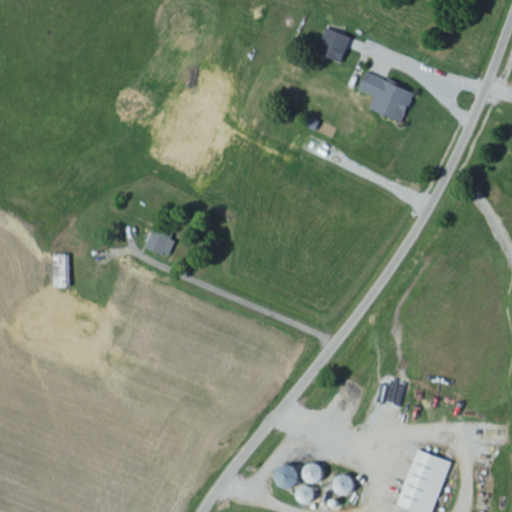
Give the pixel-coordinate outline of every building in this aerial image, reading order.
[(324,53),(350,61),(357,36),(331,28),(324,53)] [(421,91),(372,72),(365,90),(380,96),(376,109),(409,122),(421,91)] [(173,255),(181,235),(159,227),(152,247),(173,255)] [(75,254),(57,255),(59,288),(77,287),(75,254)] [(423,511),(439,511),(457,461),(424,450),(405,505),(423,511)] [(314,484),(328,483),(327,473),(326,464),(313,465),(314,484)]
